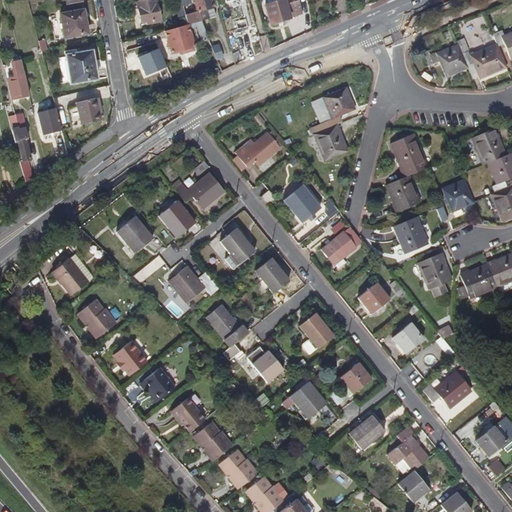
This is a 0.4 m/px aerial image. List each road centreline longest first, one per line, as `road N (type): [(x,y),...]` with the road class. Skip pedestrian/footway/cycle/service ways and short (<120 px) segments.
road 1 (residential): [(30,304),(49,315),(213,511)]
road 2 (secondary): [(182,115),(376,18)]
road 3 (residential): [(499,511),(397,383)]
road 4 (residential): [(132,151),(103,0)]
road 5 (residential): [(397,383),(319,285)]
road 6 (residential): [(354,210),(389,91)]
road 7 (residential): [(389,91),(511,102)]
